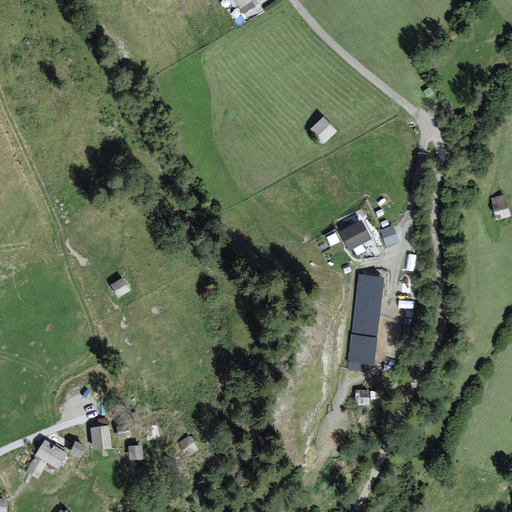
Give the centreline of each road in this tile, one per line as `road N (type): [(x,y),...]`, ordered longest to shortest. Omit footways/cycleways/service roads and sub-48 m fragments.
road 1 (track): [(355,511),(443,326),(434,210),(440,155),(425,120),(290,0)]
road 2 (track): [(0,92),(126,403),(120,420),(42,434),(0,461)]
